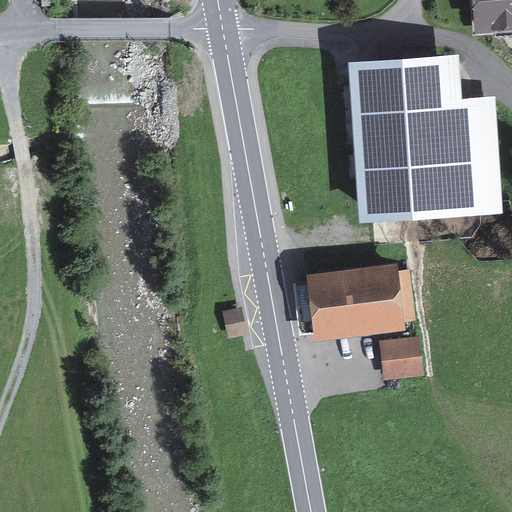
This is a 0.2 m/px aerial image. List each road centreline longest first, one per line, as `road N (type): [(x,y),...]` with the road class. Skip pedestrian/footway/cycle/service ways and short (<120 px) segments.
road 1 (secondary): [(217,0),(312,511)]
road 2 (track): [(13,31),(339,33),(396,22)]
road 3 (track): [(21,134),(27,199),(0,420)]
